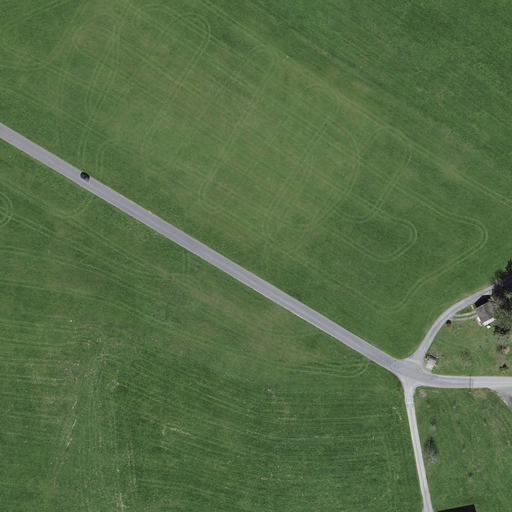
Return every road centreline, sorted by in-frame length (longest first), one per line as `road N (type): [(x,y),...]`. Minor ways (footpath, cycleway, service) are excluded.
road 1 (residential): [(0,128),(412,374)]
road 2 (unclassified): [(412,374),(445,313),(511,279)]
